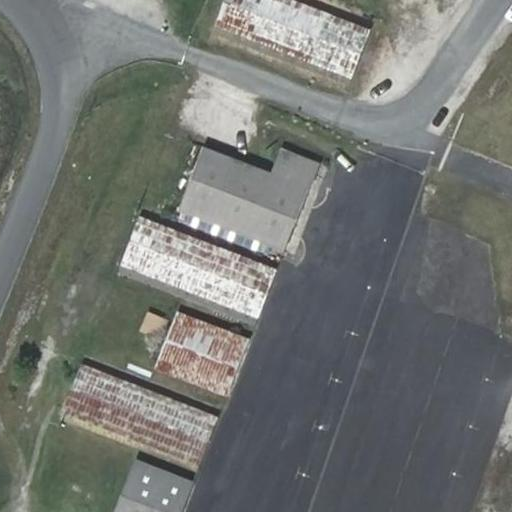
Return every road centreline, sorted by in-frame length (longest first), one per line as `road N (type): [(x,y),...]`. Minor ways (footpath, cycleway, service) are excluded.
road 1 (unclassified): [(61,33),(151,42),(372,126),(424,105),(498,0)]
road 2 (unknown): [(372,126),(358,206),(254,511)]
road 3 (unclassified): [(61,33),(69,79),(0,282)]
